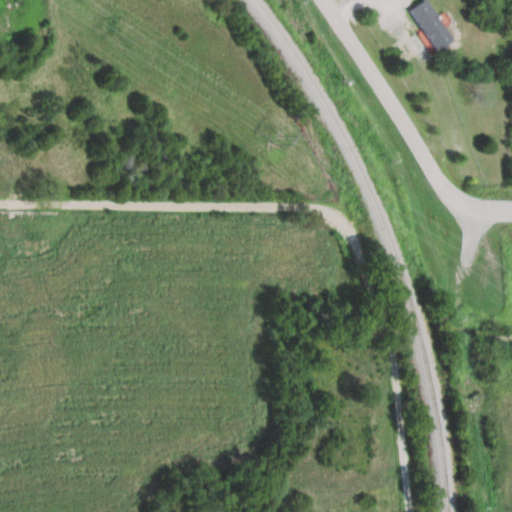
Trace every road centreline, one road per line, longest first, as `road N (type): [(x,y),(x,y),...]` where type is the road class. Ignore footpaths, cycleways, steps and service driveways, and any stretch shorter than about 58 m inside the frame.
road 1 (residential): [(377,310),(356,239),(343,216),(327,209),(0,204)]
road 2 (secondary): [(511,206),(469,202),(441,181),(320,0)]
